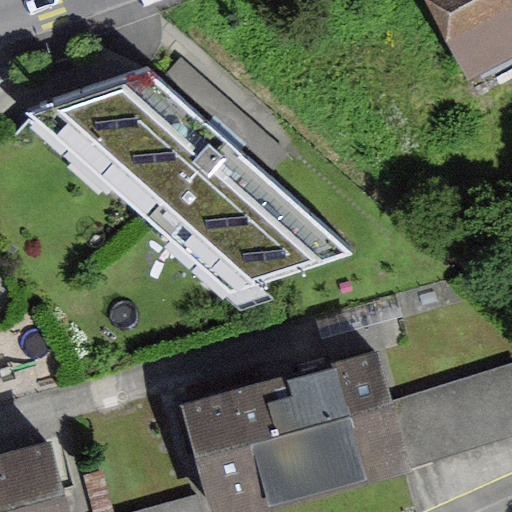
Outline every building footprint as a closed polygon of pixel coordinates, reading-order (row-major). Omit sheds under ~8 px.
[(511,0),(445,0),(474,55),(511,34),(511,0)] [(27,113),(226,297),(349,262),(146,76),(27,113)] [(377,351),(186,404),(216,511),(245,511),(409,467),(377,351)] [(65,511),(48,444),(0,456),(0,511),(65,511)] [(207,511),(201,489),(115,511),(207,511)]
